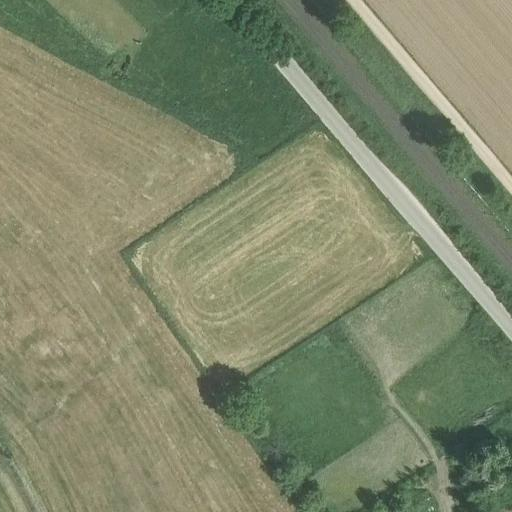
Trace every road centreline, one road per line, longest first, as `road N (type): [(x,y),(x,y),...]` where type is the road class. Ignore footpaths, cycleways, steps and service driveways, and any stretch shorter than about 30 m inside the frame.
road 1 (unclassified): [(511,334),(229,0)]
road 2 (track): [(511,190),(351,0)]
